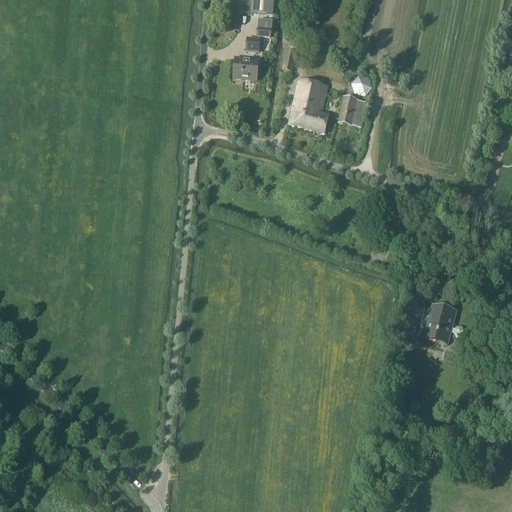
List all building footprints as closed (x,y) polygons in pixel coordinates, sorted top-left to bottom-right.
[(273,0),(252,0),(251,14),(272,16),(273,0)] [(257,39),(270,40),(271,23),(258,22),(257,39)] [(282,72),(291,74),(300,36),(301,37),(303,33),(297,30),(295,34),(291,31),(282,72)] [(246,53),(258,54),(259,41),(247,40),(246,53)] [(235,60),(233,81),(256,83),(258,62),(235,60)] [(355,97),(365,98),(372,90),(369,80),(358,78),(352,87),(355,97)] [(288,127),(324,137),(329,117),(321,115),(327,88),(298,82),(288,127)] [(343,99),(340,112),(337,125),(361,130),(367,105),(343,99)] [(425,339),(436,342),(446,345),(449,334),(453,335),(455,338),(459,340),(463,337),(464,333),(462,330),(458,329),(454,331),(450,330),(455,314),(433,308),(425,339)] [(398,346),(410,349),(416,326),(404,322),(398,346)]
